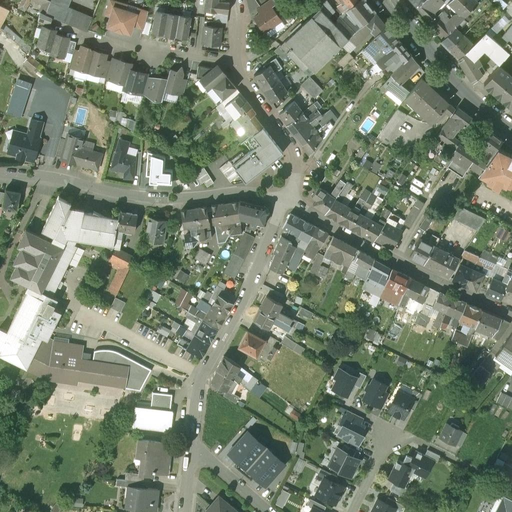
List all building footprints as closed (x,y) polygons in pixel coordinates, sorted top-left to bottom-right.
[(44,0),(25,0),(41,6),(39,13),(45,15),(50,2),(44,0)] [(92,19),(66,8),(69,0),(50,0),(50,2),(45,15),(53,18),(87,32),(92,19)] [(127,5),(111,0),(109,0),(105,15),(111,16),(114,7),(125,10),(127,5)] [(218,0),(205,0),(204,6),(204,10),(219,12),(219,11),(228,12),(229,3),(218,1),(218,0)] [(255,0),(246,0),(249,13),(256,8),(259,6),(255,0)] [(259,6),(256,8),(260,13),(271,6),(276,3),(274,0),(268,0),(262,4),(259,6)] [(288,10),(281,0),(274,0),(275,1),(285,16),(291,12),(289,9),(288,10)] [(328,0),(326,1),(326,2),(331,8),(337,4),(344,13),(349,9),(359,0),(328,0)] [(364,0),(359,0),(349,9),(362,26),(375,13),(364,0)] [(423,0),(417,7),(430,21),(436,14),(434,12),(444,1),(442,0),(423,0)] [(475,0),(450,0),(448,3),(458,13),(463,18),(479,3),(475,0)] [(344,13),(337,18),(331,11),(333,10),(331,8),(326,2),(322,5),(302,24),(280,45),(309,76),(340,46),(347,40),(349,39),(362,26),(349,9),(344,13)] [(125,10),(114,7),(111,16),(108,26),(115,28),(115,29),(122,31),(122,30),(130,33),(132,25),(136,14),(135,14),(137,8),(127,5),(125,10)] [(446,5),(436,14),(441,20),(445,16),(451,10),(451,9),(446,5)] [(260,13),(254,17),(264,31),(280,20),(271,6),(260,13)] [(148,11),(137,8),(135,14),(136,14),(132,25),(143,28),(148,11)] [(164,13),(155,12),(152,31),(160,33),(164,33),(167,14),(164,13)] [(502,15),(485,32),(490,37),(509,18),(510,16),(506,12),(502,16),(502,15)] [(45,15),(39,13),(37,20),(51,24),(53,18),(45,15)] [(362,26),(349,39),(356,47),(371,32),(373,31),(381,21),(375,13),(362,26)] [(449,19),(438,30),(445,37),(454,28),(463,18),(458,13),(454,14),(449,19)] [(175,15),(167,14),(164,33),(172,35),(176,35),(179,16),(175,15)] [(228,15),(219,14),(218,22),(227,23),(228,15)] [(436,14),(430,21),(435,26),(441,20),(436,14)] [(183,16),(179,16),(176,35),(180,36),(187,37),(191,18),(183,16)] [(441,20),(435,26),(438,30),(449,19),(445,16),(441,20)] [(490,37),(493,39),(511,21),(509,18),(490,37)] [(151,23),(146,21),(143,33),(148,34),(151,23)] [(381,21),(373,31),(371,32),(375,37),(386,26),(381,21)] [(39,54),(1,22),(0,24),(0,28),(30,55),(35,59),(39,54)] [(511,24),(502,36),(505,39),(502,42),(505,44),(502,47),(509,53),(510,51),(511,47),(511,24)] [(56,30),(43,26),(38,44),(44,48),(44,49),(45,49),(51,50),(56,30)] [(222,28),(204,26),(202,43),(220,45),(222,28)] [(399,42),(386,26),(375,37),(361,51),(374,64),(377,62),(386,53),(392,48),(399,42)] [(445,37),(440,42),(448,50),(462,35),(454,28),(445,37)] [(485,32),(475,42),(483,49),(488,54),(497,43),(493,39),(490,37),(485,32)] [(69,37),(55,33),(51,50),(50,53),(55,55),(55,56),(56,56),(57,55),(63,57),(69,37)] [(462,35),(448,50),(457,59),(467,50),(473,44),(463,35),(462,35)] [(76,41),(70,40),(67,52),(73,53),(74,49),(76,41)] [(351,45),(347,40),(340,46),(345,51),(351,45)] [(399,42),(386,53),(377,62),(383,69),(388,64),(395,72),(411,56),(399,42)] [(473,44),(467,50),(457,59),(467,75),(477,67),(481,64),(476,57),(483,49),(475,42),(473,44)] [(502,47),(497,43),(488,54),(495,60),(499,64),(509,53),(502,47)] [(88,47),(81,45),(80,51),(76,63),(75,68),(81,69),(81,70),(82,71),(82,70),(88,71),(94,51),(88,49),(88,47)] [(280,46),(274,50),(278,55),(284,50),(280,46)] [(80,51),(74,49),(73,53),(71,61),(76,63),(80,51)] [(284,50),(278,55),(282,59),(288,54),(284,50)] [(94,51),(88,71),(101,75),(104,61),(106,54),(94,51)] [(348,53),(337,63),(343,68),(353,58),(348,53)] [(35,59),(30,55),(23,63),(33,71),(39,63),(35,59)] [(395,72),(391,75),(401,84),(419,65),(411,56),(395,72)] [(275,58),(263,66),(264,68),(253,75),(263,90),(279,79),(274,72),(282,67),(275,58)] [(117,62),(111,60),(110,63),(106,76),(106,78),(112,79),(117,62)] [(131,63),(117,60),(117,62),(112,79),(125,83),(129,69),(131,63)] [(495,60),(491,65),(490,64),(481,74),(482,74),(481,75),(483,77),(484,76),(487,78),(489,76),(487,73),(492,68),(494,70),(498,65),(499,64),(495,60)] [(110,63),(104,61),(101,75),(106,76),(110,63)] [(374,64),(367,71),(370,77),(377,74),(383,69),(377,62),(374,64)] [(213,68),(198,66),(196,78),(200,79),(208,88),(212,86),(225,75),(217,65),(213,68)] [(511,103),(511,76),(498,65),(494,70),(484,82),(494,90),(493,91),(501,97),(502,96),(511,104),(511,103)] [(176,71),(170,69),(167,78),(164,89),(177,93),(181,79),(183,73),(181,66),(176,71)] [(477,67),(467,75),(471,81),(474,78),(476,80),(481,75),(482,74),(481,74),(477,67)] [(75,68),(73,74),(75,76),(84,79),(86,78),(88,71),(82,70),(82,71),(81,70),(81,69),(75,68)] [(143,73),(129,69),(125,83),(124,89),(138,92),(142,75),(143,73)] [(148,77),(142,75),(138,92),(143,94),(144,93),(147,79),(148,77)] [(225,75),(212,86),(215,89),(223,98),(236,87),(225,75)] [(391,75),(383,85),(388,89),(389,88),(402,100),(406,97),(409,92),(401,84),(391,75)] [(322,90),(309,76),(301,84),(314,98),(322,90)] [(161,79),(155,77),(153,81),(150,94),(149,97),(154,102),(161,101),(164,89),(167,78),(161,77),(161,79)] [(153,81),(147,79),(144,93),(150,94),(153,81)] [(187,80),(181,79),(177,93),(183,94),(187,80)] [(279,79),(263,90),(271,102),(287,91),(279,79)] [(448,103),(422,79),(409,92),(406,97),(432,121),(437,115),(448,103)] [(28,88),(16,84),(5,115),(17,119),(28,88)] [(212,86),(208,88),(205,90),(209,95),(214,91),(215,89),(212,86)] [(237,89),(226,98),(222,102),(225,105),(231,101),(240,93),(237,89)] [(240,93),(231,101),(234,105),(231,108),(233,111),(236,114),(237,117),(251,106),(240,93)] [(231,101),(225,105),(230,112),(233,111),(231,108),(234,105),(231,101)] [(294,102),(285,108),(286,109),(279,114),(287,124),(302,112),(294,102)] [(319,108),(315,102),(309,107),(313,112),(317,109),(317,110),(319,108)] [(455,109),(448,103),(437,115),(445,122),(455,109)] [(251,106),(237,117),(239,119),(244,125),(247,122),(251,127),(259,121),(253,114),(255,112),(251,106)] [(457,107),(441,128),(442,129),(437,135),(455,148),(460,141),(453,136),(459,127),(465,126),(471,118),(457,107)] [(407,115),(397,108),(377,138),(386,145),(407,115)] [(313,112),(306,117),(310,122),(320,113),(317,110),(317,109),(313,112)] [(287,124),(286,125),(294,135),(310,122),(306,117),(302,112),(287,124)] [(320,113),(310,122),(313,126),(324,118),(320,113)] [(17,119),(5,115),(4,120),(16,124),(17,119)] [(43,122),(31,118),(27,133),(39,137),(43,122)] [(330,120),(322,127),(325,130),(326,129),(328,132),(333,124),(330,120)] [(251,127),(248,129),(251,134),(262,125),(259,121),(251,127)] [(247,122),(244,125),(241,126),(245,132),(248,129),(251,127),(247,122)] [(310,122),(294,135),(301,144),(317,131),(313,126),(310,122)] [(245,182),(283,152),(262,125),(251,134),(259,143),(248,152),(251,156),(235,168),(240,175),(245,182)] [(317,131),(301,144),(309,154),(322,137),(320,134),(325,130),(322,127),(317,131)] [(486,129),(477,141),(480,143),(488,131),(486,129)] [(27,133),(20,131),(18,139),(12,137),(8,152),(17,155),(16,157),(24,159),(25,155),(34,157),(40,137),(39,137),(27,133)] [(502,141),(488,131),(480,143),(486,148),(482,153),(484,154),(490,158),(497,148),(502,141)] [(62,156),(61,158),(76,163),(81,147),(83,138),(68,133),(66,139),(62,156)] [(66,139),(61,138),(56,155),(62,156),(66,139)] [(129,141),(119,139),(116,151),(125,153),(129,141)] [(468,145),(462,153),(459,158),(454,155),(447,167),(462,178),(470,165),(475,155),(471,153),(473,149),(468,145)] [(102,153),(81,147),(76,163),(97,168),(102,153)] [(361,147),(354,157),(358,160),(365,150),(361,147)] [(462,153),(455,148),(442,167),(445,169),(447,167),(454,155),(459,158),(462,153)] [(511,155),(497,148),(490,158),(486,163),(481,172),(479,174),(487,178),(486,181),(491,183),(492,182),(499,185),(500,182),(505,185),(507,181),(511,183),(511,155)] [(149,182),(172,183),(172,170),(164,169),(165,156),(147,150),(146,174),(150,174),(149,182)] [(125,153),(116,151),(111,168),(124,171),(124,177),(133,178),(134,174),(135,156),(125,153)] [(481,159),(475,155),(470,165),(472,166),(474,168),(475,168),(481,172),(486,163),(490,158),(484,154),(481,159)] [(230,182),(240,175),(235,168),(228,160),(219,167),(230,182)] [(376,160),(373,169),(381,172),(384,163),(376,160)] [(472,166),(470,165),(462,178),(447,167),(445,169),(462,180),(466,175),(470,177),(475,168),(474,168),(472,171),(470,169),(472,166)] [(204,167),(194,174),(200,183),(203,181),(210,177),(204,167)] [(213,182),(210,177),(203,181),(206,186),(213,182)] [(338,177),(334,184),(336,185),(341,188),(346,182),(338,177)] [(322,180),(318,186),(330,194),(336,185),(334,184),(326,179),(325,181),(322,180)] [(346,182),(341,188),(334,199),(346,206),(351,198),(345,194),(351,185),(346,182)] [(330,194),(318,186),(311,196),(316,199),(313,204),(325,212),(334,199),(341,188),(336,185),(330,194)] [(20,192),(6,189),(5,193),(2,206),(2,207),(16,210),(20,192)] [(363,190),(351,209),(357,212),(369,194),(363,190)] [(31,193),(31,208),(49,208),(49,193),(31,193)] [(58,196),(42,230),(50,234),(54,236),(63,219),(66,220),(72,208),(69,207),(71,202),(58,196)] [(369,196),(360,209),(366,212),(374,199),(369,196)] [(346,206),(334,199),(325,212),(337,219),(346,206)] [(418,200),(403,225),(408,228),(424,203),(418,200)] [(237,201),(224,204),(227,219),(239,217),(237,201)] [(263,207),(243,202),(247,219),(251,220),(249,226),(255,227),(256,221),(265,224),(265,223),(267,213),(263,207)] [(224,204),(211,206),(214,222),(219,221),(227,219),(224,204)] [(351,209),(346,206),(337,219),(349,226),(358,212),(357,212),(351,209)] [(485,218),(460,206),(453,217),(478,229),(485,218)] [(45,261),(32,286),(52,296),(62,275),(64,276),(67,270),(65,269),(76,246),(76,245),(74,244),(76,239),(79,239),(83,213),(84,209),(72,207),(72,208),(66,220),(63,219),(54,236),(51,241),(44,256),(45,256),(43,261),(45,261)] [(206,207),(194,209),(196,224),(204,223),(209,222),(206,207)] [(387,208),(382,216),(387,219),(392,211),(387,208)] [(194,209),(181,211),(184,227),(196,224),(194,209)] [(360,209),(358,212),(370,219),(373,216),(366,212),(360,209)] [(92,213),(88,212),(87,214),(83,213),(79,239),(104,244),(111,247),(112,246),(113,245),(113,243),(114,236),(116,229),(118,218),(102,215),(97,212),(97,213),(94,211),(93,213),(92,212),(92,213)] [(137,215),(119,211),(118,218),(116,229),(122,230),(133,232),(137,215)] [(358,212),(349,226),(362,233),(370,219),(358,212)] [(302,219),(290,213),(283,227),(294,234),(302,219)] [(426,215),(419,226),(425,230),(432,219),(426,215)] [(167,220),(148,217),(143,240),(163,243),(167,220)] [(241,226),(239,217),(227,219),(228,228),(241,226)] [(227,219),(219,221),(221,222),(223,229),(228,228),(227,219)] [(315,227),(302,219),(294,234),(303,238),(308,241),(315,227)] [(378,224),(370,219),(362,233),(374,239),(375,238),(382,226),(378,224)] [(219,221),(214,222),(215,230),(223,229),(221,222),(219,221)] [(401,230),(385,221),(383,225),(382,226),(375,238),(392,247),(401,230)] [(209,222),(204,223),(202,226),(203,233),(210,231),(209,222)] [(185,236),(198,233),(196,224),(184,227),(185,236)] [(228,228),(229,235),(242,233),(241,226),(228,228)] [(500,226),(494,235),(505,240),(510,231),(500,226)] [(327,233),(315,227),(308,241),(317,246),(320,247),(327,233)] [(48,239),(26,228),(18,245),(21,246),(14,262),(17,263),(11,276),(29,284),(26,290),(27,291),(30,292),(32,286),(45,261),(43,261),(45,256),(44,256),(51,241),(48,239)] [(223,229),(215,230),(217,237),(229,235),(228,228),(223,229)] [(203,233),(198,233),(199,240),(206,239),(211,238),(210,231),(203,233)] [(244,232),(233,253),(244,259),(254,236),(244,232)] [(198,233),(185,236),(186,242),(199,240),(198,233)] [(439,238),(432,234),(428,242),(433,245),(434,245),(439,238)] [(291,240),(281,235),(273,252),(275,253),(282,256),(290,243),(291,240)] [(356,248),(333,236),(324,254),(325,254),(344,264),(348,267),(352,259),(351,258),(356,248)] [(419,237),(409,256),(423,263),(433,245),(428,242),(419,237)] [(308,241),(303,238),(299,245),(301,246),(304,248),(308,241)] [(163,243),(143,240),(142,246),(161,250),(163,243)] [(317,246),(308,241),(304,248),(303,251),(312,256),(317,246)] [(290,243),(282,256),(283,256),(288,259),(295,246),(290,243)] [(434,245),(433,245),(423,263),(443,274),(453,255),(434,245)] [(118,249),(112,246),(111,247),(104,262),(118,269),(108,290),(116,295),(134,257),(118,249)] [(206,251),(200,248),(194,257),(200,261),(206,251)] [(375,259),(359,250),(355,260),(363,265),(370,269),(375,259)] [(480,256),(464,250),(461,255),(475,261),(477,262),(480,256)] [(206,251),(200,261),(205,264),(211,254),(206,251)] [(325,254),(324,254),(320,252),(311,275),(315,277),(325,254)] [(244,259),(233,253),(230,260),(241,265),(244,259)] [(282,256),(275,253),(270,267),(283,272),(288,259),(283,256),(282,256)] [(453,255),(443,274),(449,277),(459,258),(453,255)] [(495,263),(480,256),(477,262),(479,263),(492,269),(495,263)] [(390,267),(375,259),(370,269),(385,277),(386,277),(390,267)] [(241,265),(230,260),(227,266),(238,271),(241,265)] [(477,262),(475,261),(471,268),(473,269),(475,270),(479,263),(477,262)] [(348,267),(344,264),(340,274),(345,275),(348,267)] [(471,268),(460,264),(452,279),(463,284),(473,269),(471,268)] [(370,269),(363,265),(359,275),(361,277),(366,279),(370,269)] [(238,271),(227,266),(224,272),(234,278),(238,271)] [(385,277),(370,269),(366,279),(381,286),(385,277)] [(388,278),(386,283),(391,286),(398,272),(392,269),(388,278)] [(473,269),(463,284),(475,289),(483,274),(475,270),(473,269)] [(181,270),(176,279),(184,284),(189,275),(181,270)] [(511,273),(506,271),(502,281),(507,283),(510,276),(511,273)] [(411,278),(398,272),(391,286),(403,292),(411,278)] [(511,276),(510,276),(507,283),(501,298),(511,302),(511,276)] [(502,281),(492,277),(485,294),(500,300),(501,298),(507,283),(502,281)] [(423,284),(411,278),(403,292),(409,295),(415,298),(423,284)] [(391,286),(386,283),(384,288),(381,295),(398,304),(403,292),(391,286)] [(429,287),(423,284),(415,298),(423,301),(429,287)] [(52,296),(32,286),(30,292),(27,291),(7,331),(11,333),(9,338),(7,337),(1,349),(0,350),(0,354),(27,368),(27,367),(26,367),(28,365),(42,337),(47,339),(61,312),(52,308),(57,299),(52,296)] [(423,301),(422,303),(426,304),(432,307),(439,292),(429,287),(423,301)] [(182,289),(177,298),(188,303),(192,295),(182,289)] [(219,291),(215,289),(210,298),(214,301),(218,294),(219,295),(220,292),(219,291)] [(409,295),(403,292),(398,304),(404,306),(409,295)] [(451,297),(439,292),(432,307),(439,310),(445,312),(451,297)] [(219,295),(218,294),(214,301),(212,305),(226,314),(233,303),(219,295)] [(282,304),(267,296),(260,308),(276,317),(278,311),(282,304)] [(125,302),(115,297),(110,307),(120,312),(125,302)] [(466,303),(451,297),(445,312),(451,315),(460,318),(466,303)] [(209,309),(211,305),(199,298),(197,302),(209,309)] [(192,303),(191,306),(190,305),(187,310),(193,313),(194,314),(195,313),(198,307),(192,303)] [(426,304),(422,303),(410,331),(422,335),(430,316),(427,315),(429,311),(424,308),(426,304)] [(482,310),(466,303),(460,318),(459,320),(470,325),(474,327),(478,318),(482,310)] [(212,305),(211,305),(209,309),(203,318),(203,319),(218,328),(226,314),(212,305)] [(302,307),(299,312),(308,317),(311,312),(302,307)] [(276,317),(260,308),(253,321),(269,329),(273,322),(276,317)] [(404,311),(398,308),(393,318),(399,321),(404,311)] [(193,313),(187,310),(184,315),(190,319),(193,313)] [(445,312),(439,310),(433,326),(438,329),(441,321),(445,312)] [(501,318),(482,310),(478,318),(489,323),(484,331),(491,336),(497,327),(501,318)] [(292,319),(278,311),(276,317),(289,324),(292,319)] [(451,315),(445,312),(441,321),(447,324),(451,315)] [(194,314),(193,313),(190,319),(196,322),(190,331),(195,334),(203,319),(194,314)] [(289,324),(276,317),(273,322),(288,331),(291,325),(289,324)] [(489,323),(478,318),(474,327),(475,327),(474,329),(481,332),(482,330),(484,331),(489,323)] [(510,322),(501,318),(497,327),(491,336),(498,340),(510,322)] [(218,328),(203,319),(195,334),(210,342),(218,328)] [(297,322),(292,319),(289,324),(291,325),(294,327),(297,322)] [(186,329),(179,324),(176,329),(177,329),(176,332),(182,335),(186,329)] [(288,331),(287,333),(291,335),(295,327),(294,327),(291,325),(288,331)] [(7,331),(0,327),(0,348),(1,349),(7,337),(9,338),(11,333),(7,331)] [(374,340),(377,331),(367,327),(364,336),(374,340)] [(265,341),(247,331),(238,347),(256,356),(262,346),(265,341)] [(455,331),(452,339),(467,346),(470,337),(455,331)] [(511,332),(495,356),(511,367),(511,332)] [(210,342),(195,334),(189,343),(186,349),(201,357),(210,342)] [(297,343),(285,336),(280,342),(292,350),(297,343)] [(47,339),(42,337),(28,365),(26,367),(27,367),(27,368),(48,378),(53,342),(47,339)] [(189,343),(180,337),(176,343),(186,349),(189,343)] [(88,361),(81,360),(82,354),(83,346),(53,341),(53,342),(48,378),(77,383),(78,379),(125,386),(128,368),(92,362),(88,361)] [(273,345),(265,341),(262,346),(270,350),(272,346),(273,345)] [(270,350),(266,358),(271,361),(277,349),(272,346),(270,350)] [(151,370),(120,353),(115,352),(111,350),(107,350),(103,350),(98,350),(94,351),(92,362),(128,368),(125,386),(125,388),(140,391),(151,370)] [(232,360),(223,356),(216,369),(233,378),(240,366),(232,360)] [(491,373),(480,365),(472,375),(476,379),(471,386),(477,390),(491,373)] [(357,377),(338,367),(333,377),(336,378),(331,388),(347,396),(353,384),(357,377)] [(233,378),(216,369),(210,381),(226,390),(227,390),(233,378)] [(359,372),(357,377),(353,384),(360,388),(366,375),(359,372)] [(257,379),(252,376),(244,387),(249,390),(257,379)] [(233,378),(227,390),(231,393),(232,392),(238,382),(233,378)] [(386,385),(373,379),(370,384),(367,385),(366,388),(367,391),(363,399),(376,405),(383,391),(386,385)] [(260,380),(254,391),(263,396),(269,385),(260,380)] [(244,387),(242,385),(237,390),(245,396),(249,390),(244,387)] [(227,390),(226,390),(223,396),(236,403),(239,397),(232,392),(231,393),(227,390)] [(410,397),(398,390),(388,410),(393,413),(393,414),(399,417),(399,416),(403,418),(408,407),(413,398),(410,397)] [(422,394),(414,390),(410,397),(413,398),(408,407),(413,410),(422,394)] [(389,393),(383,391),(376,405),(382,408),(389,393)] [(511,396),(501,391),(495,402),(511,410),(511,396)] [(172,395),(152,392),(150,409),(170,411),(172,395)] [(150,409),(134,407),(132,426),(171,431),(173,411),(170,411),(150,409)] [(362,417),(348,410),(345,416),(352,419),(352,420),(359,424),(362,417)] [(345,416),(343,415),(338,426),(341,427),(337,434),(358,444),(363,434),(360,433),(364,426),(359,424),(352,420),(352,419),(345,416)] [(446,423),(440,437),(454,445),(455,444),(461,431),(458,429),(459,427),(451,423),(450,425),(446,423)] [(467,433),(461,431),(455,444),(460,446),(467,433)] [(228,453),(246,470),(265,448),(247,432),(228,453)] [(166,443),(138,439),(136,457),(145,458),(144,465),(140,465),(139,474),(144,475),(152,476),(153,473),(167,475),(169,463),(164,463),(166,443)] [(305,443),(298,443),(295,455),(303,460),(305,453),(302,452),(305,443)] [(360,452),(344,444),(341,449),(348,453),(357,458),(360,452)] [(341,449),(337,447),(328,464),(343,472),(342,472),(351,477),(359,459),(357,458),(348,453),(341,449)] [(246,470),(265,486),(284,465),(265,448),(246,470)] [(439,456),(427,450),(424,455),(433,460),(437,462),(439,456)] [(402,462),(397,460),(388,478),(394,481),(402,485),(407,474),(410,475),(413,471),(425,477),(433,460),(424,455),(415,451),(412,457),(406,454),(402,462)] [(337,477),(321,469),(318,474),(324,477),(335,482),(337,477)] [(139,474),(125,472),(124,480),(126,480),(143,482),(144,475),(139,474)] [(324,477),(315,495),(335,504),(344,486),(335,482),(324,477)] [(143,482),(126,480),(125,487),(131,488),(131,487),(142,488),(143,482)] [(402,485),(394,481),(390,490),(402,496),(406,487),(402,485)] [(142,488),(131,487),(131,488),(128,509),(154,511),(157,490),(142,488)] [(274,503),(280,507),(288,492),(282,488),(274,503)] [(511,511),(511,499),(502,494),(493,511),(511,511)] [(236,511),(218,496),(205,511),(236,511)] [(404,505),(387,497),(385,502),(396,508),(395,508),(401,511),(404,505)] [(326,507),(310,498),(307,504),(312,507),(312,506),(323,511),(326,507)] [(385,502),(378,499),(371,511),(393,511),(395,508),(396,508),(385,502)]
